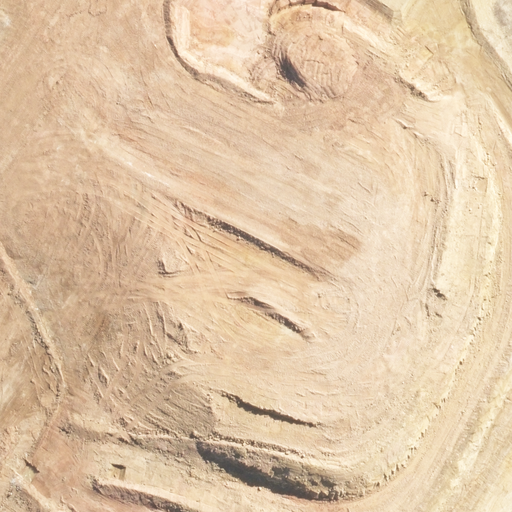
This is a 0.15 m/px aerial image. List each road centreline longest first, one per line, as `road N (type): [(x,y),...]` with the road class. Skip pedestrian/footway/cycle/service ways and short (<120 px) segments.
road 1 (residential): [(82,50),(511,340)]
road 2 (residential): [(82,50),(0,174)]
